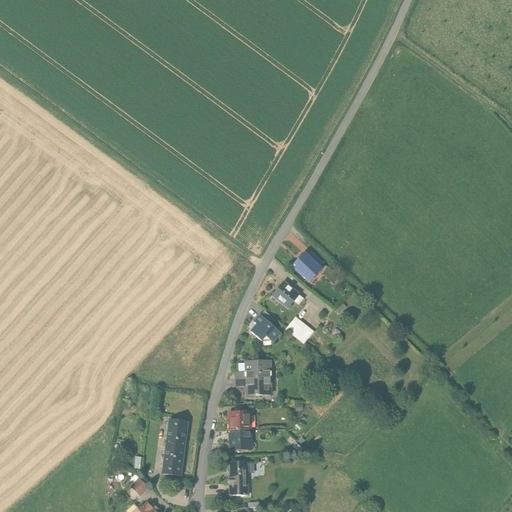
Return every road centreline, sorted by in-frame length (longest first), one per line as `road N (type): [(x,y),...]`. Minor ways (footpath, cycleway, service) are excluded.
road 1 (unclassified): [(198,511),(210,415),(247,292),(407,0)]
road 2 (track): [(286,222),(463,390),(511,451)]
